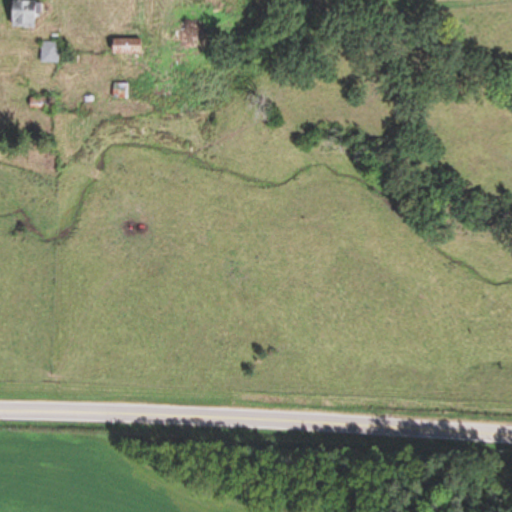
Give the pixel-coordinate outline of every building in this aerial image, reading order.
[(8,26),(9,0),(25,0),(40,1),(39,12),(33,12),(32,27),(8,26)] [(202,23),(202,39),(178,39),(178,23),(202,23)] [(139,38),(138,52),(111,51),(111,38),(139,38)] [(41,41),(40,62),(56,62),(57,42),(41,41)] [(125,84),(125,97),(112,97),(112,84),(125,84)] [(152,85),(152,95),(167,95),(168,85),(152,85)] [(30,97),(30,108),(48,107),(48,97),(30,97)] [(52,150),(50,149),(49,149),(47,149),(45,150),(44,151),(44,152),(43,154),(44,156),(45,157),(46,158),(48,159),(49,159),(51,159),(52,157),(53,156),(54,154),(54,153),(53,151),(52,150)]
